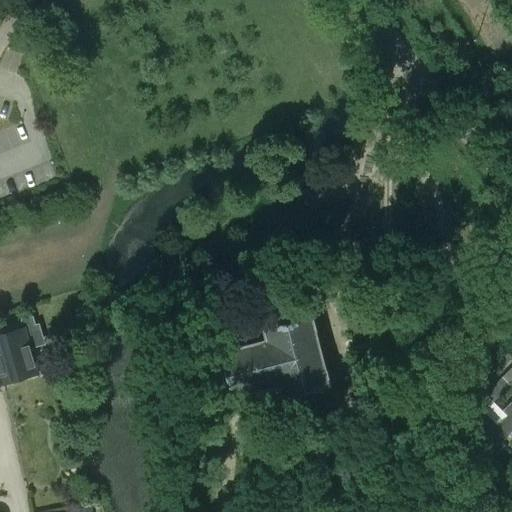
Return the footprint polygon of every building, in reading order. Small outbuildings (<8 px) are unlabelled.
[(306,189),(298,194),(305,206),(313,201),(306,189)] [(318,387),(329,384),(312,316),(297,319),(297,318),(295,318),(295,320),(280,324),(279,322),(277,323),(278,324),(263,328),(266,340),(223,351),(234,396),(278,385),(281,397),(293,394),(296,406),(321,399),(318,387)] [(0,335),(0,374),(3,384),(38,374),(24,328),(0,335)] [(511,367),(485,393),(494,402),(511,384),(511,367)] [(511,401),(502,411),(506,415),(496,425),(483,412),(487,408),(472,393),(446,418),(481,454),(489,455),(511,432),(511,401)]
